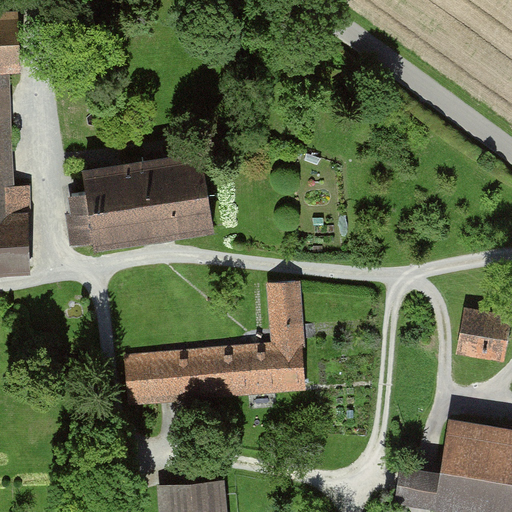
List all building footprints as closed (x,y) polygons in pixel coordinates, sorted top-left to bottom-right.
[(19,24),(0,24),(0,277),(31,276),(26,189),(16,189),(10,77),(22,76),(19,24)] [(203,152),(84,170),(88,191),(73,193),(75,210),(71,211),(75,241),(95,238),(96,244),(214,226),(203,152)] [(273,346),(127,357),(130,398),(305,384),(297,281),(268,283),(273,346)] [(511,317),(511,316),(466,309),(460,348),(506,356),(511,317)] [(511,511),(511,442),(449,432),(442,474),(405,468),(400,496),(457,505),(455,511),(511,511)] [(163,491),(164,511),(226,511),(224,486),(163,491)]
